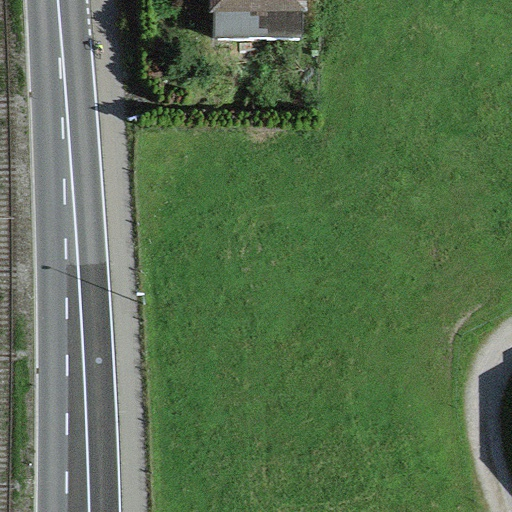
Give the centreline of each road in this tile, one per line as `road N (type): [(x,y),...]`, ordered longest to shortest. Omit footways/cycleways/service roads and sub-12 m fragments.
road 1 (primary): [(77,511),(77,383),(53,0)]
road 2 (track): [(510,511),(484,410),(498,347),(511,335)]
